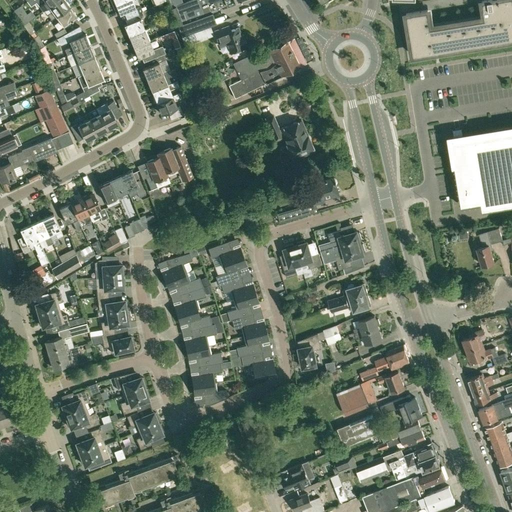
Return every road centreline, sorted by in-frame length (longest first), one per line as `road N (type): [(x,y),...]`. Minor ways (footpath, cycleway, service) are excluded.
road 1 (residential): [(375,203),(260,243),(289,363),(278,385),(224,411),(180,420),(152,358)]
road 2 (residential): [(0,206),(135,133),(136,112),(87,0)]
road 3 (tertiary): [(498,511),(427,318)]
road 4 (tertiary): [(408,325),(475,511)]
road 5 (tertiary): [(394,198),(367,74)]
road 6 (tertiary): [(348,79),(375,203)]
road 7 (tertiary): [(375,203),(408,325)]
road 8 (tertiary): [(427,318),(394,198)]
road 9 (residential): [(152,358),(34,392)]
